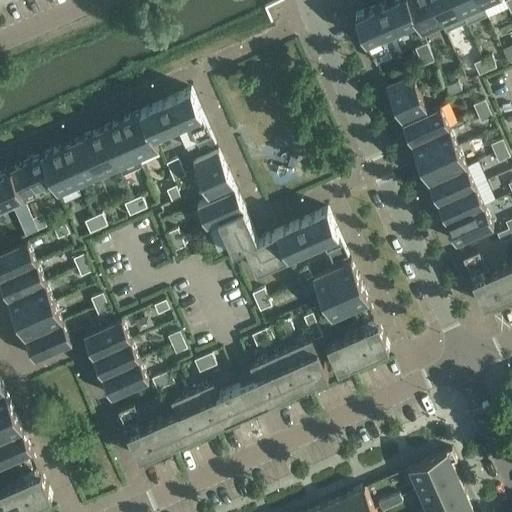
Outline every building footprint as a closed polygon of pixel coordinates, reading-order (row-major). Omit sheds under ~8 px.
[(418,17),(410,0),(387,0),(356,14),(377,61),(393,54),(384,32),(417,17),(418,17)] [(443,20),(434,0),(410,0),(418,17),(417,17),(422,30),(442,21),(443,20)] [(463,12),(457,0),(434,0),(443,20),(442,21),(446,30),(468,20),(464,11),(463,12)] [(483,3),(481,0),(457,0),(463,12),(464,11),(483,3)] [(431,50),(428,41),(416,47),(420,55),(431,50)] [(435,59),(431,50),(420,55),(424,64),(435,59)] [(492,54),(483,57),(488,69),(497,65),(492,54)] [(488,69),(483,57),(475,61),(480,73),(488,69)] [(450,124),(441,103),(429,109),(413,73),(387,83),(412,140),(450,124)] [(459,80),(447,85),(451,94),(463,89),(459,80)] [(192,87),(142,109),(153,134),(154,134),(188,119),(197,141),(213,134),(192,87)] [(490,107),(486,98),(474,103),(478,112),(490,107)] [(493,115),(490,107),(478,112),(482,120),(493,115)] [(160,146),(154,134),(153,134),(142,109),(122,118),(139,155),(160,146)] [(139,155),(122,118),(103,126),(119,164),(139,155)] [(459,143),(450,124),(412,140),(421,160),(459,143)] [(119,164),(103,126),(83,135),(99,173),(119,164)] [(99,173),(83,135),(63,144),(80,182),(99,173)] [(507,146),(503,137),(492,142),(495,151),(507,146)] [(430,180),(468,163),(459,143),(421,160),(430,180)] [(80,182),(63,144),(43,153),(54,178),(53,178),(59,191),(80,182)] [(511,155),(507,146),(495,151),(499,160),(511,155)] [(236,186),(220,148),(194,160),(211,196),(211,197),(236,186)] [(54,178),(43,153),(12,167),(23,192),(53,178),(54,178)] [(171,170),(183,165),(179,156),(167,161),(171,170)] [(477,183),(468,163),(430,180),(439,200),(477,183)] [(187,174),(183,165),(171,170),(175,179),(187,174)] [(0,202),(23,192),(12,167),(0,171),(0,202)] [(485,203),(477,183),(439,200),(448,220),(485,203)] [(182,196),(176,184),(168,188),(173,200),(182,196)] [(245,206),(236,186),(211,197),(211,196),(198,202),(208,224),(220,218),(220,217),(245,206)] [(143,194),(134,198),(139,209),(148,206),(143,194)] [(139,209),(134,198),(125,202),(130,213),(139,209)] [(495,224),(485,203),(448,220),(457,241),(495,224)] [(259,238),(259,237),(245,206),(220,217),(220,218),(234,250),(247,244),(247,243),(259,238)] [(329,206),(279,228),(290,253),(324,238),(334,260),(350,253),(329,206)] [(103,211),(95,215),(100,227),(109,223),(103,211)] [(42,213),(33,217),(39,228),(47,224),(42,213)] [(100,227),(95,215),(86,219),(91,231),(100,227)] [(39,228),(33,217),(25,220),(30,232),(39,228)] [(55,227),(59,236),(71,231),(67,222),(55,227)] [(167,232),(171,240),(182,235),(178,226),(167,232)] [(290,253),(279,228),(259,237),(259,238),(247,243),(247,244),(258,268),(290,253)] [(186,244),(182,235),(171,240),(175,249),(186,244)] [(38,260),(29,238),(0,251),(0,275),(0,276),(38,260)] [(511,260),(489,271),(480,249),(464,256),(485,303),(511,290),(511,260)] [(74,256),(78,265),(90,260),(86,251),(74,256)] [(361,279),(352,258),(314,274),(323,295),(361,279)] [(9,296),(47,279),(38,260),(0,276),(9,296)] [(94,269),(90,260),(78,265),(82,274),(94,269)] [(298,271),(302,280),(313,275),(309,266),(298,271)] [(55,299),(47,279),(9,296),(18,316),(55,299)] [(370,299),(361,279),(323,295),(333,316),(354,306),(354,305),(370,299)] [(253,291),(257,300),(269,295),(265,286),(253,291)] [(96,305),(107,300),(104,291),(92,296),(96,305)] [(273,303),(269,295),(257,300),(261,309),(273,303)] [(155,303),(159,312),(171,306),(167,298),(155,303)] [(64,319),(55,299),(18,316),(26,335),(64,319)] [(390,345),(370,299),(354,305),(354,306),(363,327),(328,342),(339,368),(390,345)] [(111,308),(107,300),(96,305),(99,313),(111,308)] [(313,311),(305,315),(310,326),(319,322),(313,311)] [(132,337),(123,316),(85,333),(94,354),(132,337)] [(290,316),(281,320),(286,332),(295,328),(290,316)] [(73,340),(64,319),(26,335),(36,356),(73,340)] [(324,334),(319,322),(310,326),(315,338),(324,334)] [(270,325),(262,329),(267,340),(275,337),(270,325)] [(169,334),(173,343),(184,337),(180,329),(169,334)] [(267,340),(262,329),(253,333),(258,344),(267,340)] [(329,372),(313,334),(292,344),(308,381),(329,372)] [(141,357),(132,337),(94,354),(103,374),(141,357)] [(188,346),(184,337),(173,343),(177,351),(188,346)] [(308,381),(292,344),(272,352),(289,390),(308,381)] [(213,351),(204,354),(209,366),(218,362),(213,351)] [(289,390),(272,352),(251,362),(257,375),(256,375),(256,376),(257,375),(267,399),(267,400),(289,390)] [(209,366),(204,354),(195,358),(200,370),(209,366)] [(150,378),(141,357),(103,374),(112,394),(150,378)] [(175,380),(170,369),(162,372),(167,384),(175,380)] [(167,384),(162,372),(153,376),(158,388),(167,384)] [(267,400),(267,399),(257,375),(256,376),(256,375),(250,378),(240,382),(220,391),(219,391),(230,416),(260,403),(267,400)] [(219,391),(220,391),(214,378),(193,387),(210,425),(230,416),(219,391)] [(210,425),(193,387),(172,397),(178,409),(179,408),(190,434),(210,425)] [(0,415),(15,408),(6,389),(0,391),(0,415)] [(179,408),(178,409),(144,424),(135,402),(119,409),(140,456),(190,434),(179,408)] [(0,437),(23,427),(15,408),(0,415),(0,437)] [(33,449),(23,427),(0,437),(0,463),(17,456),(33,449)] [(410,466),(420,487),(457,471),(452,460),(458,458),(453,447),(410,466)] [(13,511),(53,495),(33,449),(17,456),(26,476),(0,487),(0,511),(13,511)] [(420,487),(429,507),(466,490),(457,471),(420,487)] [(344,495),(351,511),(377,511),(366,486),(344,495)] [(429,507),(431,511),(470,511),(475,510),(466,490),(429,507)] [(390,496),(393,504),(404,499),(400,492),(390,496)] [(324,504),(327,511),(351,511),(344,495),(324,504)] [(379,501),(382,508),(393,504),(390,496),(379,501)]
